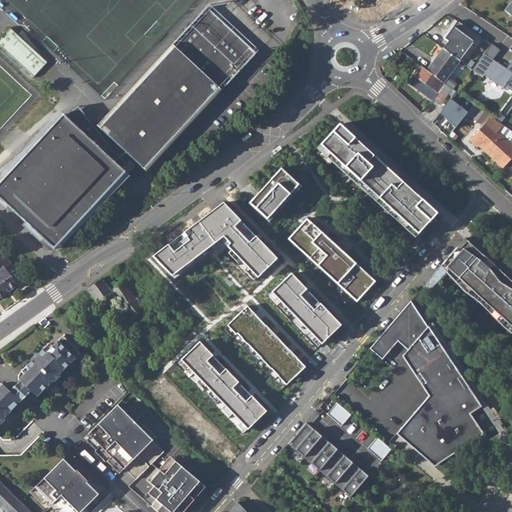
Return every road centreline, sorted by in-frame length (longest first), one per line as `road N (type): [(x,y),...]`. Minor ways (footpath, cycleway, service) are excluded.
road 1 (tertiary): [(0,331),(276,128),(334,74)]
road 2 (residential): [(485,192),(237,479)]
road 3 (residential): [(359,72),(485,192)]
